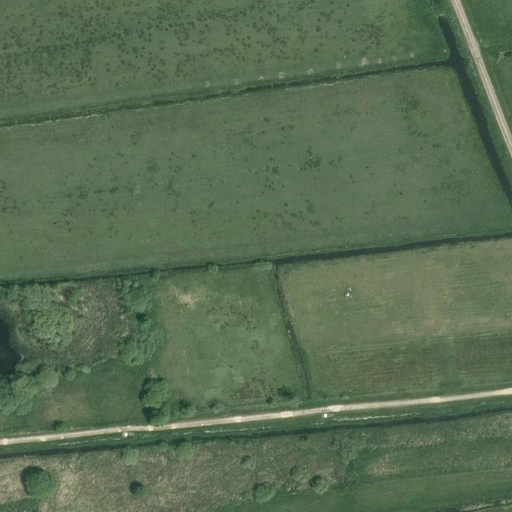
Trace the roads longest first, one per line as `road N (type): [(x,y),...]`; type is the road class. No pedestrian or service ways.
road 1 (track): [(0,442),(511,391)]
road 2 (track): [(511,144),(455,0)]
